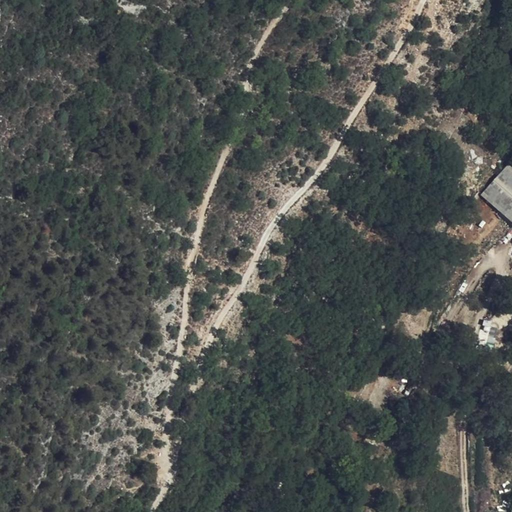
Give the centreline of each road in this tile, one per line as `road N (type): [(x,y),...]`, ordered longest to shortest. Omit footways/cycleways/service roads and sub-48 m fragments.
road 1 (unclassified): [(423,0),(317,175),(271,223),(220,318),(169,466)]
road 2 (track): [(151,511),(169,466),(197,235),(247,107),(252,58),(286,0)]
road 3 (track): [(468,511),(464,398),(471,347),(505,270),(479,268),(455,305)]
